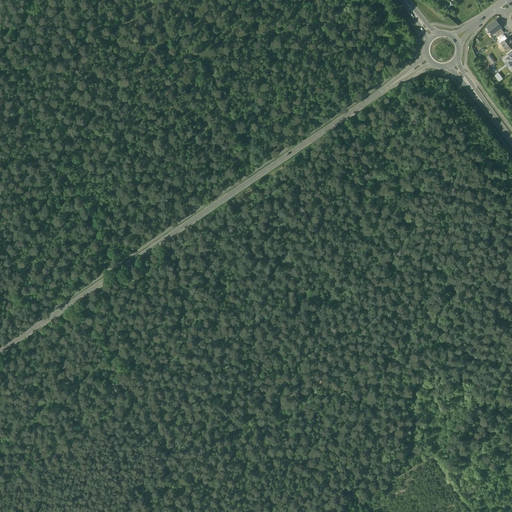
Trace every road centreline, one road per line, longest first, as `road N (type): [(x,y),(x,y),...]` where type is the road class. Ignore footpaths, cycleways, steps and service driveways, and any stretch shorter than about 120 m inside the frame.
road 1 (tertiary): [(0,352),(427,59)]
road 2 (track): [(167,0),(206,68),(292,9),(348,114)]
road 3 (track): [(175,232),(296,393),(338,366)]
road 4 (track): [(511,401),(337,511)]
road 5 (track): [(296,393),(277,406),(345,506)]
